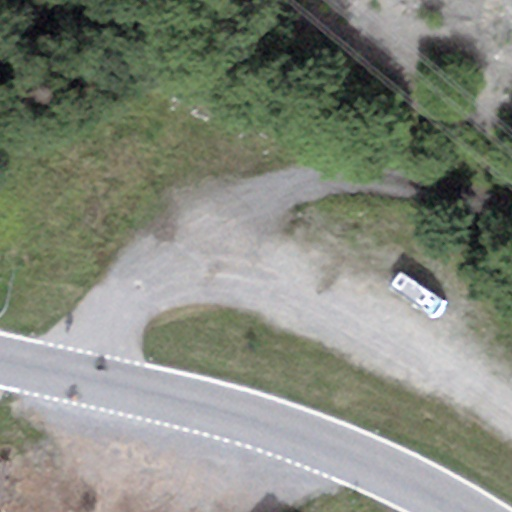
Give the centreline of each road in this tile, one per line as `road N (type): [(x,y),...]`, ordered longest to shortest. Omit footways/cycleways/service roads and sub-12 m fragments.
road 1 (track): [(88,380),(154,268),(218,219),(340,173),(511,202)]
road 2 (secondary): [(0,362),(296,433),(463,511)]
